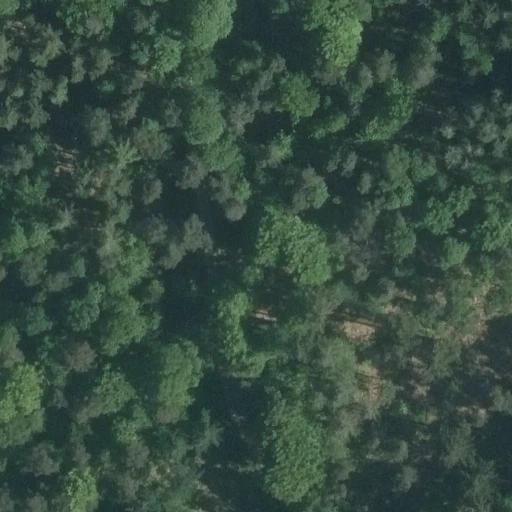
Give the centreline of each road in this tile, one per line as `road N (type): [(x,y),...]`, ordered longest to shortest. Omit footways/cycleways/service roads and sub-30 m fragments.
road 1 (track): [(187,0),(215,298)]
road 2 (track): [(212,314),(277,465),(319,511)]
